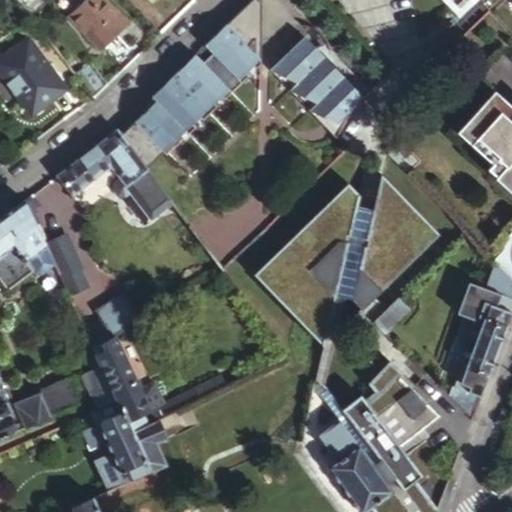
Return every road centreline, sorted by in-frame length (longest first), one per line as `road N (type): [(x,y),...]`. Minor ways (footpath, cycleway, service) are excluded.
road 1 (residential): [(0,191),(230,0)]
road 2 (residential): [(463,511),(511,367)]
